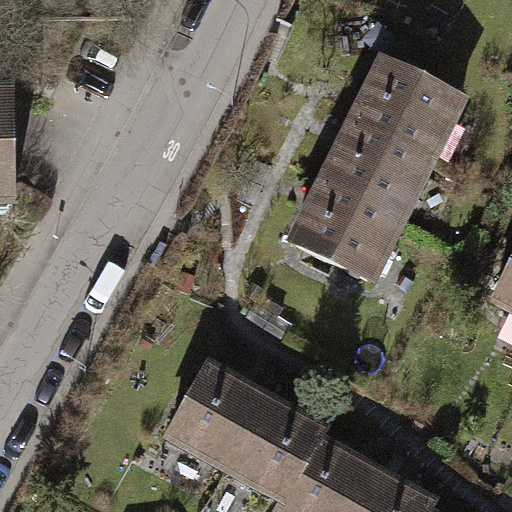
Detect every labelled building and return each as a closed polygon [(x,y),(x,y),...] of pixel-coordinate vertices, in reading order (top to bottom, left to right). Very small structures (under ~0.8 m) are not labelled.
[(383,61),(351,123),(426,162),(458,100),(383,61)] [(0,102),(0,204),(12,204),(12,102),(0,102)] [(351,123),(319,184),(395,222),(426,162),(351,123)] [(364,283),(395,222),(319,184),(288,245),(364,283)] [(511,268),(496,300),(511,308),(511,268)] [(169,437),(226,469),(264,402),(208,370),(169,437)] [(321,434),(264,402),(226,469),(282,502),(316,443),(321,434)] [(277,509),(282,511),(351,511),(373,475),(316,443),(282,502),(277,509)] [(427,511),(430,508),(373,475),(351,511),(427,511)]
